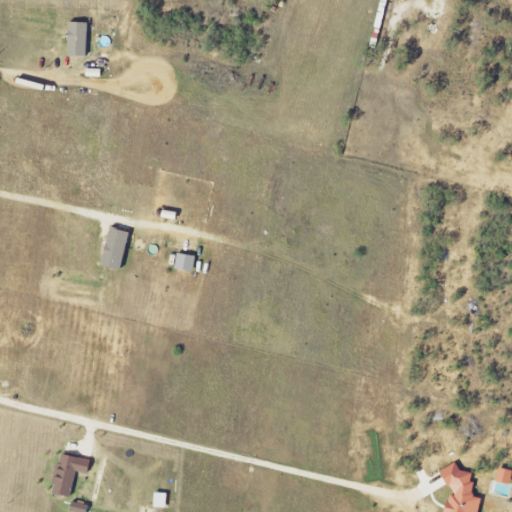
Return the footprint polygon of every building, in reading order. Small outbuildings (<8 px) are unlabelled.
[(88,57),(89,24),(70,23),(68,56),(88,57)] [(123,270),(131,233),(110,228),(103,266),(123,270)] [(175,268),(194,273),(198,258),(179,253),(175,268)] [(72,498),(76,473),(89,475),(92,461),(59,455),(52,494),(72,498)] [(480,511),(483,498),(472,496),(476,475),(450,470),(446,489),(452,490),(447,511),(480,511)] [(168,494),(155,494),(155,508),(167,509),(168,494)] [(70,511),(72,511),(87,511),(89,507),(72,502),(70,511)]
